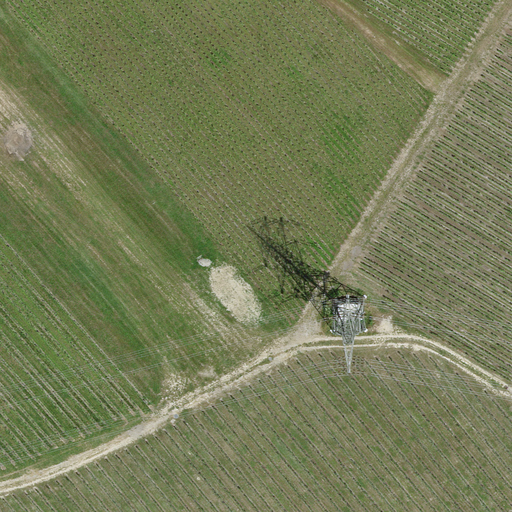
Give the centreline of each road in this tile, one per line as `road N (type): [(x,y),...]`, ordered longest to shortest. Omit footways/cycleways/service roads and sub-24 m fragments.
road 1 (track): [(511,394),(418,336),(298,344),(171,422),(0,491)]
road 2 (track): [(298,344),(511,2)]
